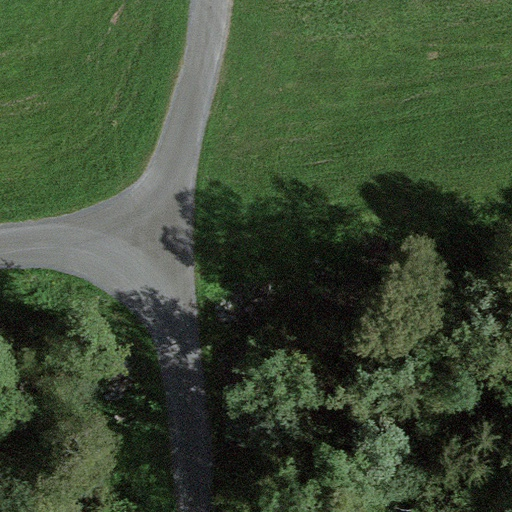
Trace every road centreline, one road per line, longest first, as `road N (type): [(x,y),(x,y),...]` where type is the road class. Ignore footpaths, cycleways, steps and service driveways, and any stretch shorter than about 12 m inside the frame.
road 1 (track): [(187,232),(209,511)]
road 2 (track): [(187,232),(213,136),(211,0)]
road 3 (track): [(0,294),(124,272),(187,232)]
